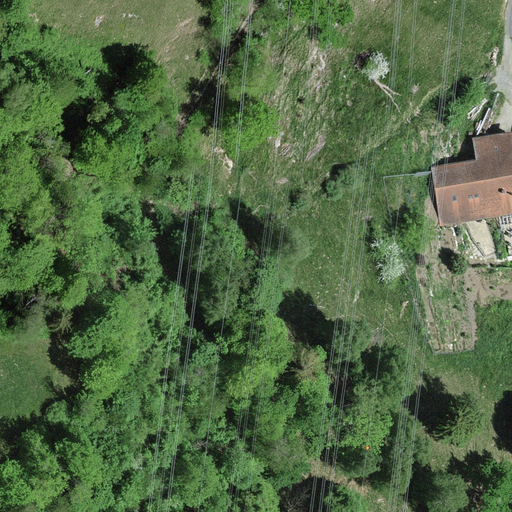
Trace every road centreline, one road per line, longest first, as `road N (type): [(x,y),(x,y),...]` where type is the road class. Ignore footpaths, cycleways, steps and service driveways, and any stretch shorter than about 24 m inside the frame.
road 1 (track): [(203,511),(230,389),(222,343),(165,231),(162,153)]
road 2 (track): [(253,0),(162,153)]
